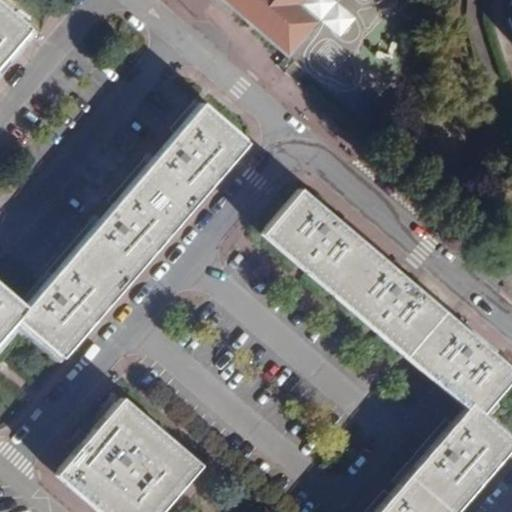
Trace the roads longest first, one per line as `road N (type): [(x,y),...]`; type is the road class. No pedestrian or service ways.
road 1 (residential): [(3,471),(293,139)]
road 2 (residential): [(511,333),(293,139)]
road 3 (residential): [(293,139),(136,0)]
